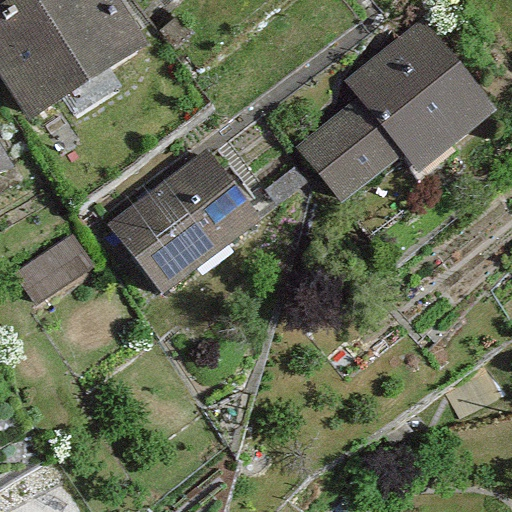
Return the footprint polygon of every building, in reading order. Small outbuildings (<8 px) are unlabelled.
[(0,0),(0,79),(26,121),(143,50),(111,0),(0,0)] [(152,0),(164,13),(178,0),(152,0)] [(496,114),(421,21),(347,79),(360,96),(294,148),(340,206),(407,154),(422,173),(496,114)] [(107,229),(156,297),(259,223),(209,155),(107,229)] [(69,283),(100,262),(82,236),(51,256),(69,283)]
